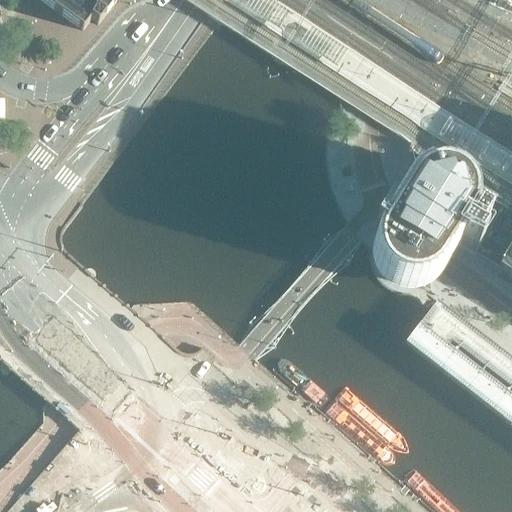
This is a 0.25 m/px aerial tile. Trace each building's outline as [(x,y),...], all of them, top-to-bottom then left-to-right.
[(37,0),(80,31),(81,31),(82,32),(82,31),(83,31),(89,23),(89,22),(90,22),(91,22),(96,25),(97,26),(98,25),(116,0),(37,0)] [(262,0),(250,0),(243,12),(281,37),(292,19),(262,0)] [(309,30),(299,48),(336,72),(347,55),(309,30)] [(24,140),(30,131),(20,123),(13,132),(24,140)] [(410,152),(418,181),(400,211),(383,238),(380,243),(377,250),(376,257),(376,264),(378,271),(381,278),(386,284),(392,288),(399,291),(406,293),(413,293),(420,291),(427,288),(433,283),(438,277),(457,246),(474,256),(503,207),(410,152)] [(492,277),(511,289),(511,243),(495,273),(492,277)] [(511,368),(451,320),(421,357),(511,428),(511,368)]
